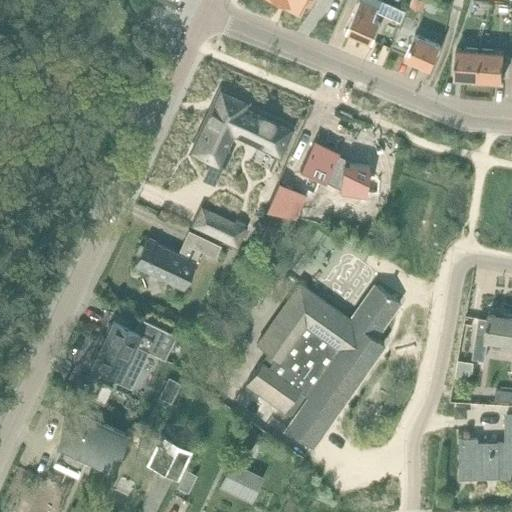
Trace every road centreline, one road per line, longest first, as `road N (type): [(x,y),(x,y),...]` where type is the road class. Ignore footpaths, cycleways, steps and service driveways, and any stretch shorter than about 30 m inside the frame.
road 1 (residential): [(0,451),(206,17)]
road 2 (residential): [(206,17),(469,122),(511,126)]
road 3 (residential): [(511,267),(459,258),(431,400),(408,444),(412,511)]
